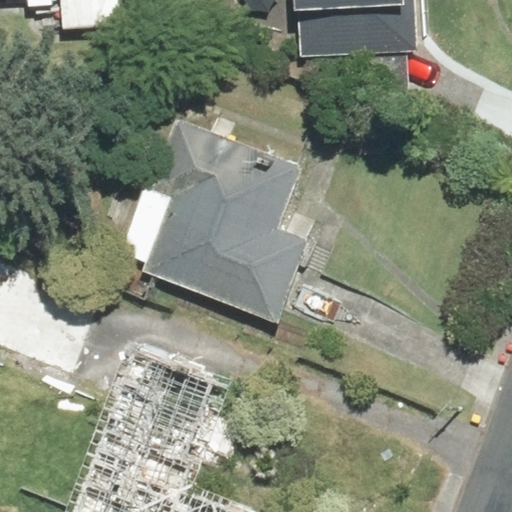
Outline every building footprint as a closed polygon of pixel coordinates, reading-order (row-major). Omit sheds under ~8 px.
[(78,0),(78,24),(148,24),(148,0),(78,0)] [(297,0),(299,55),(413,52),(411,0),(297,0)] [(325,171),(182,122),(136,254),(305,311),(337,219),(311,210),(325,171)] [(106,284),(0,249),(0,346),(76,372),(106,284)] [(257,386),(144,344),(81,511),(277,511),(282,500),(223,478),(257,386)]
